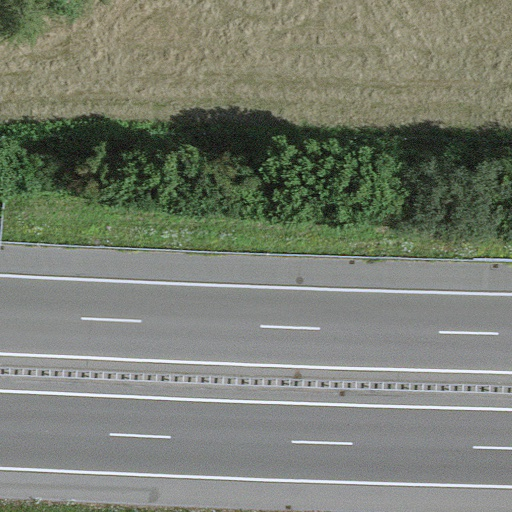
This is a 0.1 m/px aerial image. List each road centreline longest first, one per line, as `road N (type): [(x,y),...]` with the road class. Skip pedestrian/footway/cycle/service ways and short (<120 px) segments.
road 1 (motorway): [(511,336),(0,316)]
road 2 (motorway): [(0,437),(511,454)]
